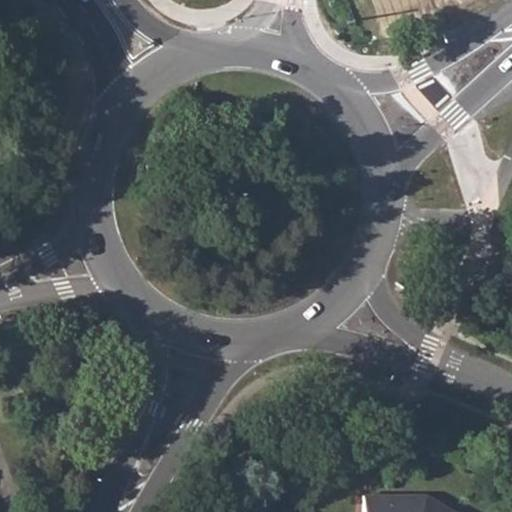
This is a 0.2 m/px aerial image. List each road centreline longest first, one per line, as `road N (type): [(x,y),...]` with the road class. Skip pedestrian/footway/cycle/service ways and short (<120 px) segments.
road 1 (secondary): [(140,511),(252,343)]
road 2 (secondary): [(155,318),(157,378),(121,511)]
road 3 (secondary): [(511,18),(417,71),(345,95)]
road 4 (secondary): [(386,187),(511,57)]
road 5 (secondary): [(119,113),(97,158),(92,208),(105,257)]
road 6 (residential): [(303,329),(431,356)]
